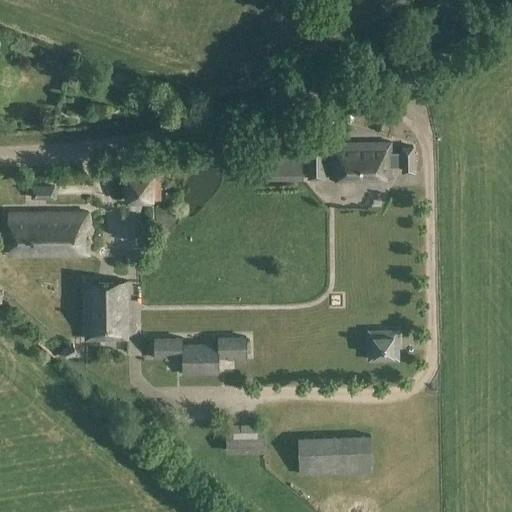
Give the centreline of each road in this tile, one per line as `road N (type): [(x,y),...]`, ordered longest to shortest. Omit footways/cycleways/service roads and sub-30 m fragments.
road 1 (track): [(506,0),(407,52),(283,100),(147,136),(0,153)]
road 2 (unknown): [(260,397),(394,391),(424,372),(426,134),(406,112),(332,82)]
